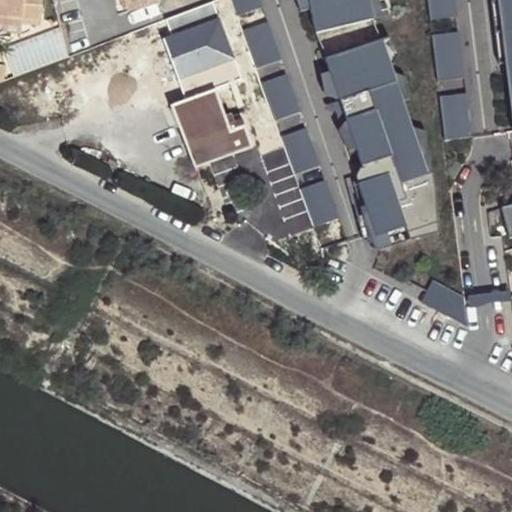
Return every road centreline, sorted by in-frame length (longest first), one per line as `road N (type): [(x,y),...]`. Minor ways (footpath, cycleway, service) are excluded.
road 1 (unclassified): [(358,327),(0,141)]
road 2 (residential): [(358,327),(346,222),(266,0)]
road 3 (residential): [(509,404),(474,186),(511,175)]
road 4 (unknown): [(487,182),(470,0)]
road 5 (unclassified): [(509,404),(358,327)]
